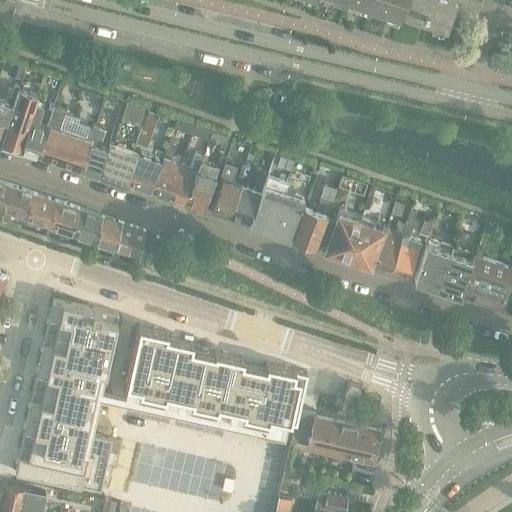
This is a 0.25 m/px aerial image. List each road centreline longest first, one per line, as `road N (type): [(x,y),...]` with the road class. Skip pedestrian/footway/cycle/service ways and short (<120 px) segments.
road 1 (residential): [(511,328),(0,163)]
road 2 (tertiary): [(464,97),(60,0)]
road 3 (residential): [(403,380),(36,257)]
road 4 (residential): [(0,414),(36,257)]
